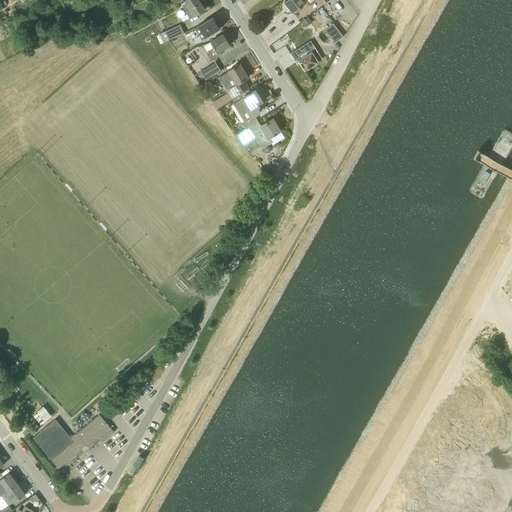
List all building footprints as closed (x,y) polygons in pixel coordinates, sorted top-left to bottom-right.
[(190,19),(196,15),(205,9),(198,0),(185,0),(184,1),(181,4),(190,19)] [(292,12),(307,1),(306,0),(315,0),(320,6),(327,0),(286,0),(284,2),(292,12)] [(309,15),(300,22),(303,27),(312,20),(309,15)] [(212,17),(198,26),(194,28),(202,40),(206,38),(219,29),(212,17)] [(343,37),(333,23),(324,30),(334,43),(343,37)] [(159,34),(164,42),(183,33),(179,24),(159,34)] [(217,53),(222,51),(230,45),(223,34),(210,42),(213,48),(208,51),(209,54),(207,55),(211,61),(219,56),(217,53)] [(305,71),(318,62),(319,62),(318,62),(322,59),(310,40),(290,54),(298,66),(300,64),(305,71)] [(200,72),(205,80),(220,70),(215,62),(200,72)] [(239,64),(231,69),(228,71),(228,72),(218,77),(222,83),(225,81),(230,88),(226,90),(234,103),(250,93),(248,89),(243,81),(248,78),(239,64)] [(257,120),(254,116),(260,113),(257,108),(259,107),(257,105),(262,102),(255,90),(250,93),(234,103),(233,104),(244,123),(242,124),(244,128),(257,120)] [(273,119),(264,124),(261,126),(257,120),(244,128),(245,130),(237,135),(243,146),(256,138),(262,148),(271,143),(268,138),(273,135),(274,136),(275,135),(275,134),(280,131),(280,130),(279,131),(276,125),(276,124),(273,119)] [(37,410),(45,420),(52,414),(45,405),(37,410)] [(80,427),(96,415),(90,407),(74,419),(80,427)] [(46,427),(33,438),(58,469),(81,450),(80,449),(86,445),(88,447),(98,439),(101,443),(114,432),(99,414),(70,437),(59,424),(55,419),(46,427)] [(0,494),(1,496),(1,495),(17,484),(9,473),(2,477),(0,474),(0,494)] [(9,506),(17,501),(25,495),(17,484),(1,495),(8,505),(9,506)]
